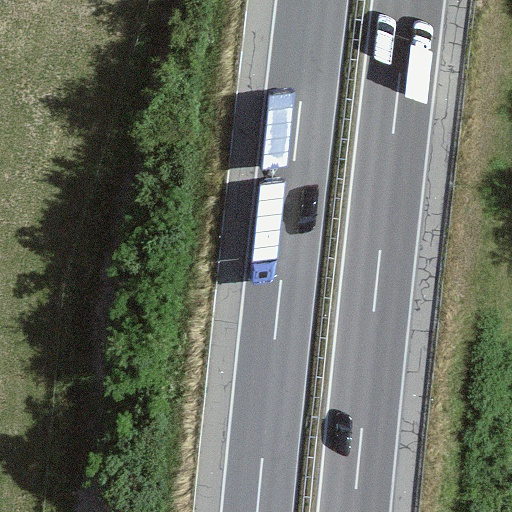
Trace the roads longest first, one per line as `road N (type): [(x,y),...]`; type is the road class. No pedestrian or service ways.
road 1 (motorway): [(310,0),(255,511)]
road 2 (motorway): [(351,511),(406,0)]
